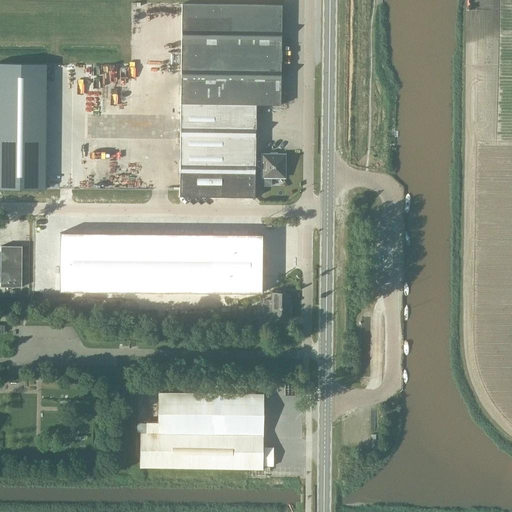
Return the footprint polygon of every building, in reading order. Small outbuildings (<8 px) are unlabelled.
[(178,191),(178,197),(179,197),(253,198),(254,198),(254,193),(254,185),(254,174),(254,157),(254,143),(262,143),(262,105),(280,105),(281,5),(181,4),(180,65),(179,117),(178,191)] [(84,115),(123,116),(124,106),(140,106),(140,89),(139,89),(139,66),(138,66),(138,61),(83,60),(82,106),(84,106),(84,115)] [(0,63),(0,188),(44,189),(46,64),(0,63)] [(254,157),(254,174),(261,175),(261,177),(283,177),(284,155),(263,155),(262,155),(262,157),(254,157)] [(106,168),(105,160),(94,161),(95,170),(106,168)] [(382,172),(378,176),(389,186),(393,182),(382,172)] [(59,233),(59,291),(261,293),(261,235),(59,233)] [(1,246),(0,287),(21,287),(21,246),(1,246)] [(263,299),(263,316),(271,316),(289,316),(289,293),(271,293),(271,300),(263,299)] [(140,432),(139,467),(261,468),(261,464),(263,464),(263,465),(272,465),(272,447),(263,447),(263,454),(261,454),(262,394),(158,393),(157,421),(147,421),(147,432),(140,432)] [(296,443),(296,438),(269,435),(268,441),(296,443)]
